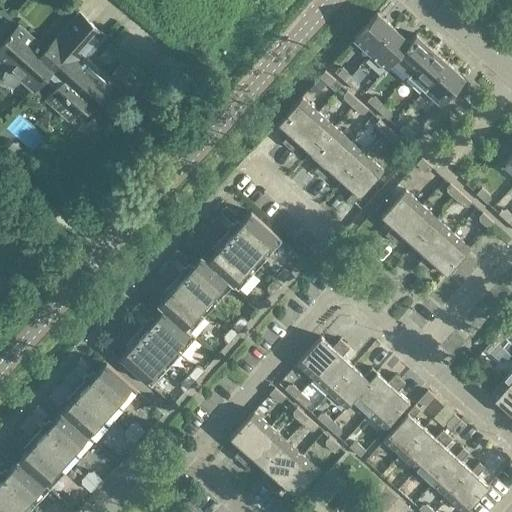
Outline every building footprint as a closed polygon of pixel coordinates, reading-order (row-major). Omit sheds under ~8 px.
[(163,0),(201,35),(234,0),(163,0)] [(0,60),(33,90),(46,76),(45,75),(92,23),(78,12),(46,48),(19,24),(0,45),(0,60)] [(353,39),(370,54),(394,27),(377,12),(353,39)] [(45,75),(46,76),(57,86),(45,99),(68,119),(80,106),(87,112),(114,83),(85,57),(105,35),(92,23),(45,75)] [(394,27),(370,54),(386,68),(416,34),(409,41),(394,27)] [(416,34),(386,68),(386,69),(393,61),(408,75),(432,49),(416,34)] [(432,49),(408,75),(424,90),(448,63),(432,49)] [(448,63),(424,90),(441,104),(465,78),(448,63)] [(345,81),(351,75),(340,65),(335,71),(345,81)] [(330,86),(335,80),(324,70),(319,76),(330,86)] [(345,81),(356,90),(361,84),(351,75),(345,81)] [(352,106),(357,100),(347,90),(341,96),(352,106)] [(372,94),(367,100),(378,109),(383,103),(372,94)] [(301,97),(278,123),(289,134),(282,142),(287,146),(318,112),(301,97)] [(362,115),(368,109),(357,100),(352,106),(362,115)] [(383,103),(378,109),(388,119),(393,113),(383,103)] [(318,112),(287,146),(292,151),(299,142),(310,153),(334,126),(318,112)] [(384,135),(389,128),(379,119),(373,125),(384,135)] [(410,138),(415,132),(405,123),(399,129),(410,138)] [(334,126),(310,153),(321,162),(314,170),(319,175),(350,140),(334,126)] [(394,144),(400,138),(389,128),(384,135),(394,144)] [(350,140),(319,175),(324,179),(331,171),(342,181),(366,155),(350,140)] [(511,152),(503,163),(511,171),(511,152)] [(366,155),(342,181),(354,191),(346,199),(352,204),(383,169),(366,155)] [(427,173),(432,166),(421,157),(416,163),(427,173)] [(456,198),(461,192),(450,182),(445,189),(456,198)] [(481,187),(476,193),(487,202),(492,196),(481,187)] [(385,234),(390,239),(421,204),(405,189),(381,216),(392,226),(385,234)] [(511,194),(506,191),(500,204),(511,210),(511,194)] [(466,207),(471,201),(461,192),(456,198),(466,207)] [(421,204),(390,239),(395,243),(403,235),(414,245),(437,219),(421,204)] [(230,221),(236,215),(225,205),(220,211),(230,221)] [(509,222),(511,218),(511,213),(504,206),(498,213),(509,222)] [(238,290),(282,240),(250,211),(207,260),(206,260),(233,284),(232,285),(238,290)] [(493,221),(482,212),(477,218),(488,227),(493,221)] [(228,224),(217,214),(212,220),(222,230),(228,224)] [(437,219),(414,245),(425,255),(417,263),(422,268),(453,233),(437,219)] [(217,236),(222,230),(212,220),(206,226),(217,236)] [(453,233),(422,268),(427,272),(435,264),(446,274),(470,248),(453,233)] [(182,264),(187,258),(177,248),(171,254),(182,264)] [(190,332),(232,285),(233,284),(206,260),(207,260),(201,255),(157,304),(162,309),(163,309),(190,332)] [(179,267),(169,257),(163,263),(174,273),(179,267)] [(163,263),(158,269),(169,279),(174,273),(163,263)] [(272,294),(291,272),(284,267),(265,288),(272,294)] [(149,311),(139,302),(133,308),(144,317),(149,311)] [(162,309),(119,357),(151,386),(196,336),(190,332),(163,309),(162,309)] [(141,320),(131,311),(125,317),(136,326),(141,320)] [(228,342),(247,321),(241,315),(222,336),(228,342)] [(131,332),(136,326),(125,317),(120,323),(131,332)] [(492,338),(498,343),(508,333),(502,327),(492,338)] [(321,336),(297,363),(314,378),(345,343),(340,339),(332,346),(321,336)] [(492,338),(483,348),(489,354),(498,343),(492,338)] [(345,343),(314,378),(330,392),(354,365),(342,355),(349,347),(345,343)] [(91,365),(81,356),(75,362),(86,371),(91,365)] [(473,360),(464,371),(470,376),(479,366),(473,360)] [(93,440),(137,391),(105,362),(61,411),(93,440)] [(179,385),(185,390),(204,369),(198,364),(179,385)] [(83,374),(72,365),(67,371),(78,380),(83,374)] [(354,365),(330,392),(346,407),(353,399),(377,372),(372,368),(365,375),(354,365)] [(67,371),(62,377),(72,386),(78,380),(67,371)] [(377,372),(353,399),(369,413),(400,378),(395,374),(388,382),(377,372)] [(400,378),(369,413),(386,428),(409,401),(398,391),(405,383),(400,378)] [(511,384),(505,378),(490,395),(511,414),(511,384)] [(284,388),(306,407),(311,401),(290,382),(284,388)] [(280,403),(285,396),(274,387),(269,393),(280,403)] [(427,389),(418,400),(424,406),(434,395),(427,389)] [(48,413),(37,404),(32,410),(42,420),(48,413)] [(415,404),(384,439),(400,454),(424,427),(413,417),(420,409),(415,404)] [(302,423),(307,417),(296,407),(291,413),(302,423)] [(322,410),(317,417),(328,427),(334,421),(322,410)] [(50,488),(93,440),(61,411),(18,460),(50,488)] [(254,411),(230,437),(242,447),(234,456),(239,460),(271,425),(254,411)] [(40,422),(29,413),(24,419),(34,429),(40,422)] [(451,430),(460,419),(454,413),(444,424),(451,430)] [(312,432),(318,426),(307,417),(302,423),(312,432)] [(24,419),(18,425),(29,435),(34,429),(24,419)] [(456,435),(466,424),(460,419),(451,430),(456,435)] [(134,442),(144,430),(134,421),(123,433),(134,442)] [(334,421),(328,427),(338,436),(343,429),(334,421)] [(271,425),(239,460),(244,465),(252,457),(263,467),(287,440),(271,425)] [(424,427),(400,454),(416,468),(447,434),(442,429),(435,437),(424,427)] [(447,434),(416,468),(433,482),(463,448),(456,455),(445,446),(452,438),(447,434)] [(334,452),(340,445),(329,436),(323,442),(334,452)] [(287,440),(263,467),(274,476),(267,485),(272,489),(303,454),(287,440)] [(360,455),(366,449),(355,440),(349,446),(360,455)] [(463,448),(433,482),(449,497),(479,462),(472,470),(461,460),(468,452),(463,448)] [(303,454),(272,489),(277,494),(284,485),(296,496),(319,469),(303,454)] [(0,511),(28,511),(50,488),(18,460),(0,479),(0,511)] [(479,462),(449,497),(465,511),(489,485),(477,475),(484,467),(479,462)] [(90,490),(101,478),(91,469),(80,481),(90,490)] [(419,508),(423,511),(434,511),(435,511),(424,502),(419,508)]
